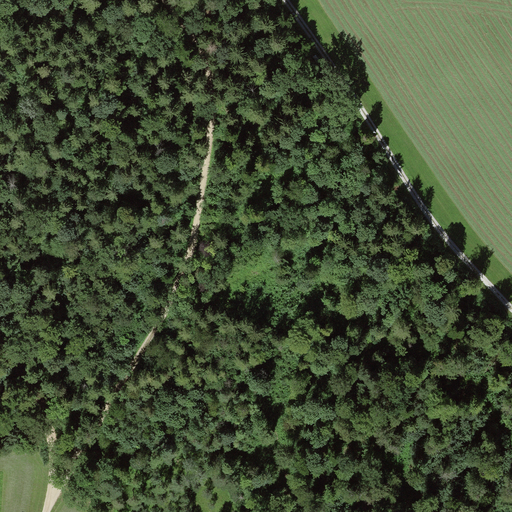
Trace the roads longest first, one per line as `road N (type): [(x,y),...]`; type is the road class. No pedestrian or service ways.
road 1 (track): [(51,493),(162,314),(190,242),(208,76),(192,30),(168,0)]
road 2 (track): [(511,321),(441,237),(280,0)]
road 3 (track): [(45,511),(50,437),(34,393),(0,349)]
